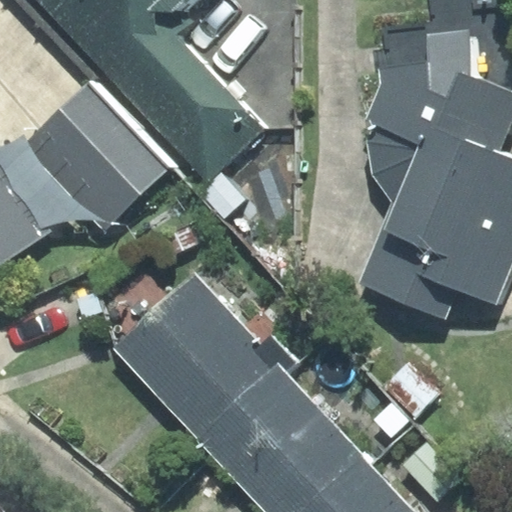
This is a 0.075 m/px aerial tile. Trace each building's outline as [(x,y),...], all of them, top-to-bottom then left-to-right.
[(37,0),(209,183),(266,129),(161,17),(179,0),(37,0)] [(359,284),(445,319),(457,290),(496,306),(511,267),(511,161),(495,154),(511,112),(511,91),(469,74),(466,32),(386,37),(387,50),(379,51),(381,83),(368,118),(366,142),(372,174),(393,202),(359,284)] [(104,230),(169,168),(88,84),(24,147),(104,230)] [(0,264),(50,231),(0,158),(0,264)] [(114,347),(198,437),(278,364),(195,274),(114,347)] [(198,437),(267,511),(303,511),(363,457),(278,364),(198,437)] [(408,364),(385,386),(415,415),(437,393),(408,364)] [(428,441),(403,465),(437,500),(462,477),(428,441)] [(414,511),(363,457),(303,511),(414,511)]
